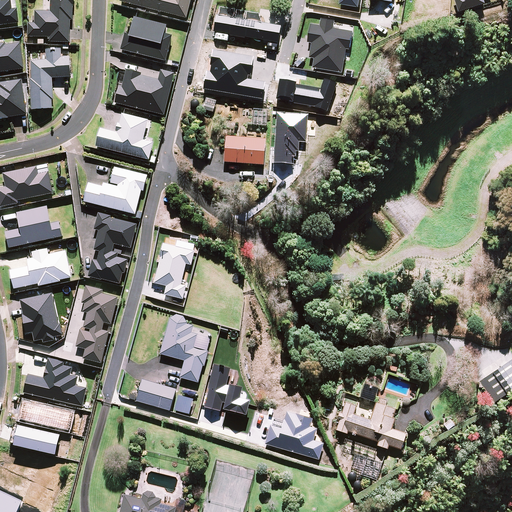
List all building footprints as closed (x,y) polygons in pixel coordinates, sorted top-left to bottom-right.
[(216,98),(208,96),(204,110),(212,112),(216,98)] [(268,110),(253,109),(251,124),(267,126),(268,110)] [(264,140),(225,137),(223,163),(262,165),(264,140)] [(183,316),(171,313),(160,354),(184,360),(179,377),(197,382),(203,359),(214,362),(216,354),(206,351),(211,333),(197,329),(195,334),(190,332),(192,325),(185,323),(183,316)] [(511,388),(511,358),(478,381),(492,402),(511,388)] [(175,389),(142,379),(135,400),(149,404),(148,407),(155,409),(156,406),(169,410),(175,389)] [(377,387),(365,383),(361,397),(373,401),(377,387)] [(192,399),(178,395),(174,410),(189,414),(192,399)] [(374,402),(369,419),(352,414),(356,401),(344,398),(335,427),(379,441),(377,445),(386,448),(387,444),(400,448),(404,433),(390,429),(393,418),(391,417),(394,408),(374,402)] [(346,438),(344,443),(374,453),(376,447),(346,438)] [(350,466),(359,470),(358,474),(376,480),(377,476),(382,462),(354,453),(350,466)] [(155,498),(152,492),(145,491),(142,493),(141,498),(123,495),(119,511),(173,511),(174,507),(159,503),(160,499),(155,498)]
